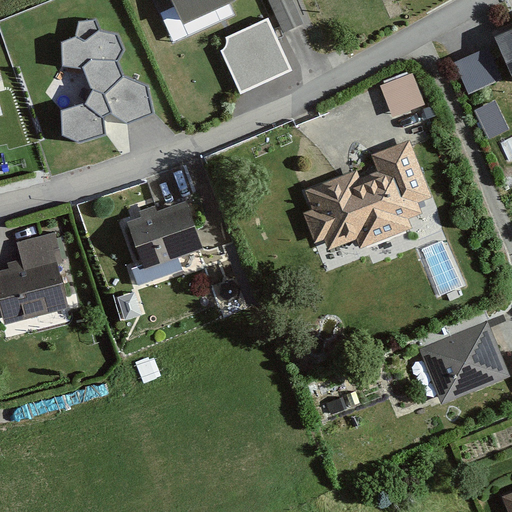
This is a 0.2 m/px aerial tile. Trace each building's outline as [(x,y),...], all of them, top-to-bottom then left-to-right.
[(163,0),(172,21),(224,0),(163,0)] [(288,0),(268,0),(281,29),(298,22),(288,0)] [(63,37),(63,66),(85,67),(92,88),(87,102),(61,106),(61,134),(79,142),(106,132),(103,114),(110,110),(128,123),(155,112),(150,84),(125,75),(117,60),(123,48),(117,32),(98,28),(96,16),(79,20),(77,34),(63,37)] [(260,22),(233,34),(247,67),(275,55),(260,22)] [(511,24),(488,34),(510,87),(511,86),(511,24)] [(497,75),(483,47),(451,62),(465,90),(497,75)] [(410,72),(378,83),(389,116),(421,105),(410,72)] [(492,98),(471,108),(485,137),(506,128),(492,98)] [(370,164),(306,185),(327,246),(430,212),(405,137),(365,150),(370,164)] [(179,198),(121,219),(139,268),(197,247),(179,198)] [(16,261),(0,264),(0,317),(59,304),(49,263),(60,261),(52,228),(10,237),(16,261)] [(488,319),(415,346),(435,401),(508,374),(488,319)] [(511,511),(511,484),(490,493),(497,511),(511,511)]
